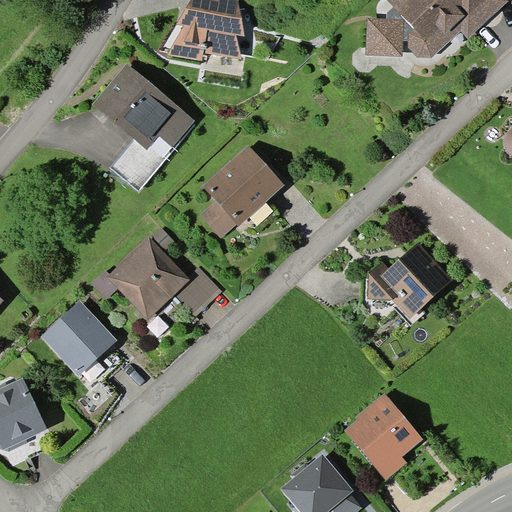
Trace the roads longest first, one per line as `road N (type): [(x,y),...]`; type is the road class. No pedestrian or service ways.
road 1 (residential): [(511,67),(148,400),(12,510)]
road 2 (residential): [(0,161),(77,65),(115,0)]
